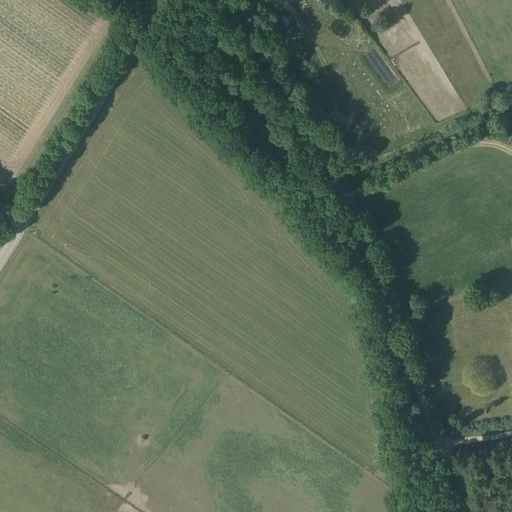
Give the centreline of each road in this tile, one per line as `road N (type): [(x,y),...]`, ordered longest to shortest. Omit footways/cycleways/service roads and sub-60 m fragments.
road 1 (unclassified): [(237,0),(347,200),(445,447)]
road 2 (tertiary): [(0,260),(161,0)]
road 3 (unknown): [(347,200),(469,147),(511,157)]
